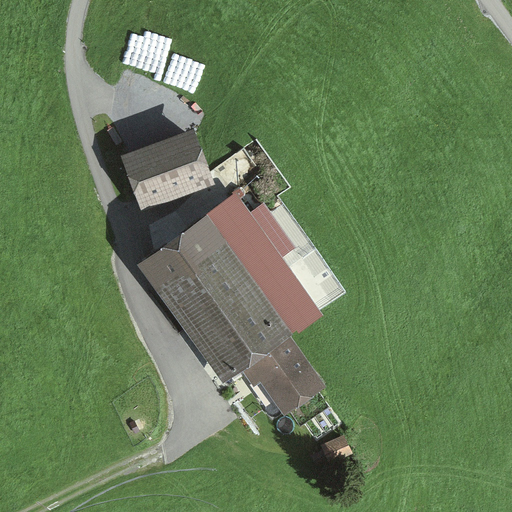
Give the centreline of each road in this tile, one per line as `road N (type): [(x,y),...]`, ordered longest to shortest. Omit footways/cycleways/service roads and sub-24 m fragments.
road 1 (unclassified): [(187,423),(181,387),(137,293),(75,89),(81,0)]
road 2 (track): [(23,511),(162,451),(187,423)]
